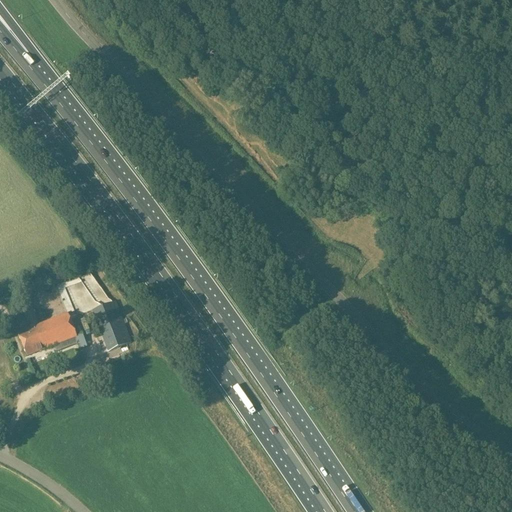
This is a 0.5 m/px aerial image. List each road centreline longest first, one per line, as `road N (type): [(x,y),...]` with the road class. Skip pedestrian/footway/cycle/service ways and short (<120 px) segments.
road 1 (motorway): [(350,506),(196,283),(27,63)]
road 2 (motorway): [(0,69),(142,250),(324,511)]
